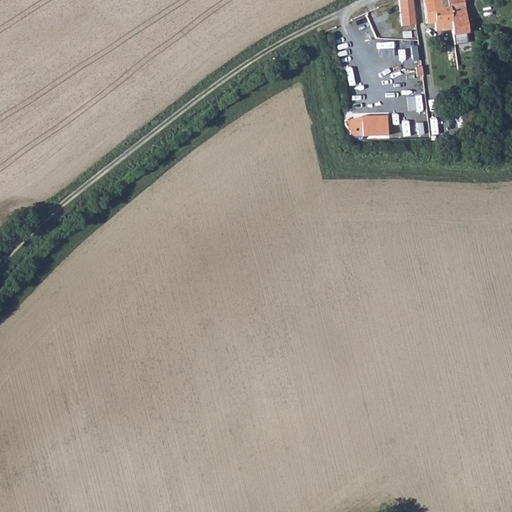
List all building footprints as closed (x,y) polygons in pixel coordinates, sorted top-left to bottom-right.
[(413,0),(408,0),(393,2),(394,5),(402,5),(405,28),(417,26),(413,0)] [(440,0),(426,0),(427,5),(433,4),(437,31),(454,28),(451,8),(442,10),(440,0)] [(470,32),(463,0),(440,0),(442,10),(451,8),(454,28),(454,34),(458,34),(467,33),(470,32)] [(353,109),(361,107),(358,90),(350,91),(353,109)] [(387,116),(362,117),(363,138),(388,137),(387,116)]
